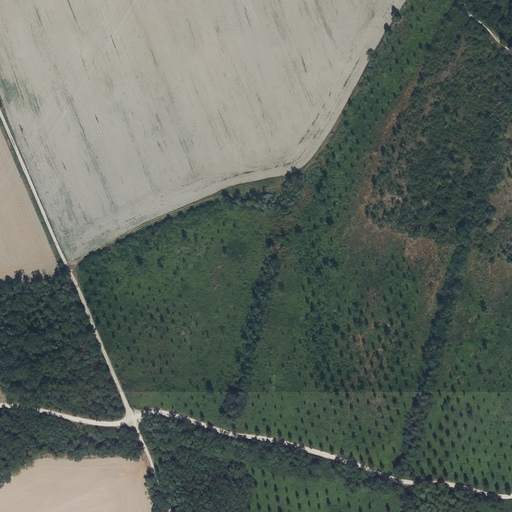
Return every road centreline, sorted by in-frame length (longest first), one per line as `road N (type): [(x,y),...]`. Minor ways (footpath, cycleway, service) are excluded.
road 1 (track): [(511,495),(402,482),(157,410),(103,423),(0,405)]
road 2 (track): [(168,511),(0,111)]
road 3 (track): [(65,264),(226,196),(285,185)]
